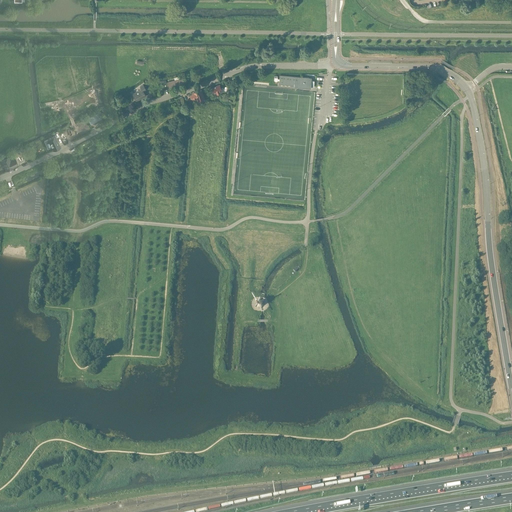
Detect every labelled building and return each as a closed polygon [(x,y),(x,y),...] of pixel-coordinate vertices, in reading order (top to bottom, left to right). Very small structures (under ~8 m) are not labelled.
[(310,88),(311,84),(311,78),(279,75),(278,84),(294,85),(294,87),(310,88)] [(184,84),(182,78),(167,82),(169,89),(184,84)] [(145,96),(143,91),(146,90),(143,84),(140,86),(141,89),(132,94),(136,101),(145,96)] [(224,90),(223,87),(221,88),(219,84),(212,87),(212,90),(210,91),(211,93),(214,92),(215,95),(222,91),(224,90)] [(204,98),(201,90),(194,92),(194,93),(189,95),(191,99),(196,98),(197,100),(204,98)] [(103,121),(101,117),(102,115),(100,112),(87,119),(90,124),(93,123),(94,125),(103,121)] [(55,136),(48,140),(53,151),(60,148),(55,136)] [(2,160),(7,171),(13,168),(13,167),(18,165),(15,159),(10,162),(9,160),(10,160),(8,157),(2,160)]
